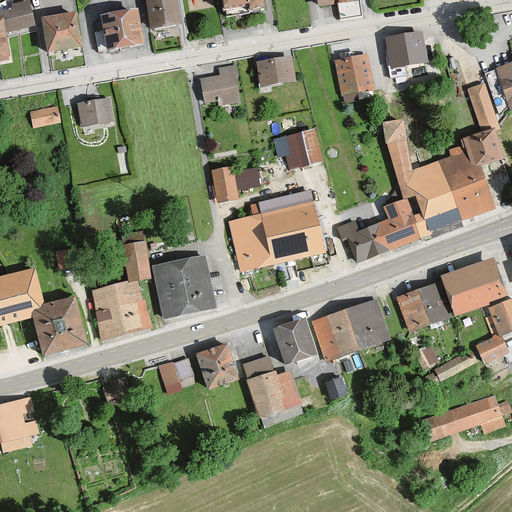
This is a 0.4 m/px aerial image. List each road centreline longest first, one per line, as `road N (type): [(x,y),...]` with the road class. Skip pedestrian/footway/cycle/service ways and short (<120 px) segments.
road 1 (residential): [(190,56),(511,1)]
road 2 (primary): [(497,229),(241,318)]
road 3 (residential): [(241,318),(209,200),(190,56)]
road 4 (primary): [(241,318),(0,388)]
road 5 (residential): [(0,89),(190,56)]
